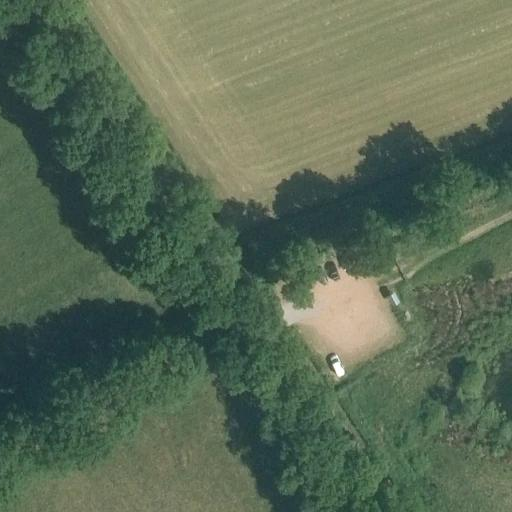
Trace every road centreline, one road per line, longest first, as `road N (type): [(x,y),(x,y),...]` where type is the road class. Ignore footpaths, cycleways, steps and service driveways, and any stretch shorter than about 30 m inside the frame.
road 1 (unclassified): [(375,511),(39,0)]
road 2 (track): [(237,300),(0,438)]
